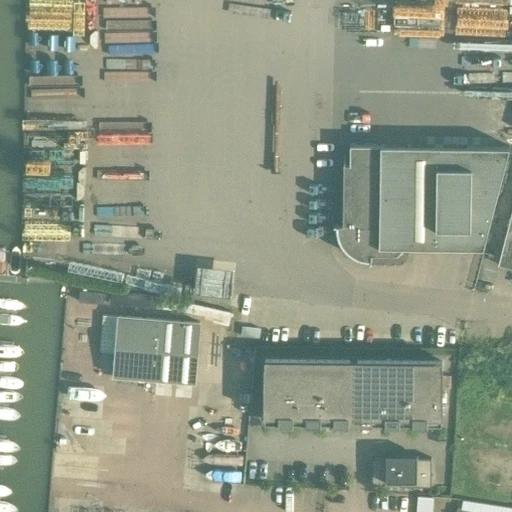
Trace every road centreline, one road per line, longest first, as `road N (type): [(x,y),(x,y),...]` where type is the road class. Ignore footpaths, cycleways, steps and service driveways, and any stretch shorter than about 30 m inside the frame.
road 1 (unknown): [(38,234),(247,246),(279,266),(248,168),(235,31)]
road 2 (residential): [(277,511),(146,501),(156,387),(73,381),(81,283),(65,286)]
